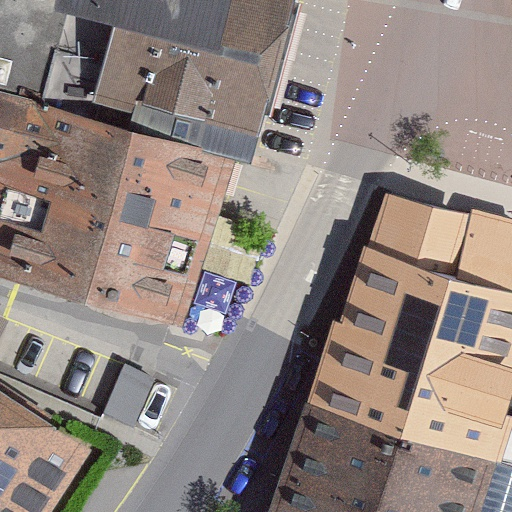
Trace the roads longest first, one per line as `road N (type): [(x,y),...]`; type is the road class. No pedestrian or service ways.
road 1 (residential): [(448,13),(277,333)]
road 2 (unclassified): [(277,333),(166,511)]
